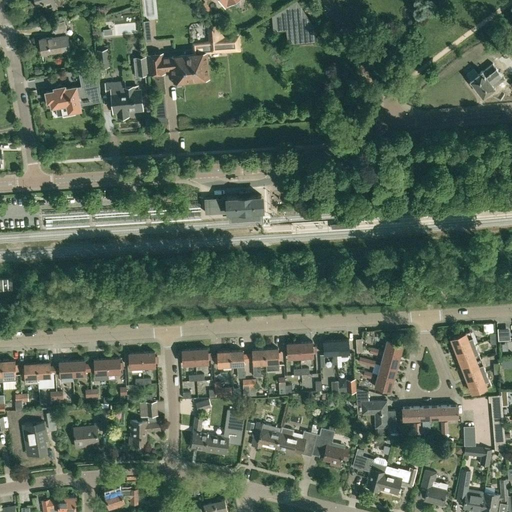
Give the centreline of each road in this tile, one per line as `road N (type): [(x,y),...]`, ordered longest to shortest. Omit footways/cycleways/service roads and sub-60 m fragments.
road 1 (residential): [(33,182),(285,165),(395,121)]
road 2 (residential): [(167,330),(424,315)]
road 3 (residential): [(0,340),(167,330)]
road 4 (residential): [(33,182),(10,38)]
road 5 (residential): [(172,474),(167,330)]
road 6 (residential): [(395,121),(327,0)]
